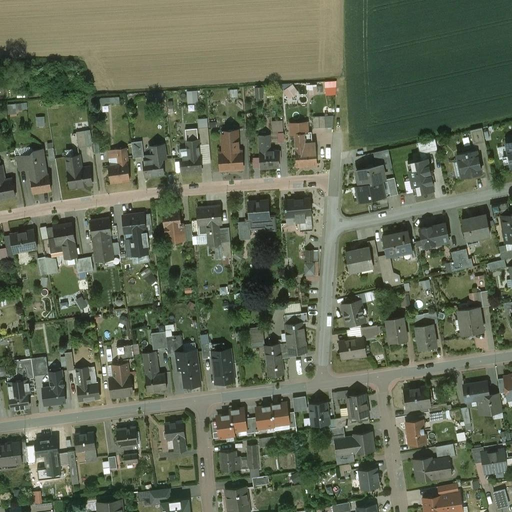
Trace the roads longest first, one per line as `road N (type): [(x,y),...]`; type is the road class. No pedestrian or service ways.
road 1 (residential): [(0,217),(169,191),(334,182)]
road 2 (residential): [(200,400),(0,428)]
road 3 (residential): [(331,227),(511,190)]
road 4 (residential): [(321,385),(331,227)]
road 5 (residential): [(402,511),(382,377)]
road 6 (residential): [(511,356),(382,377)]
road 7 (residential): [(321,385),(200,400)]
